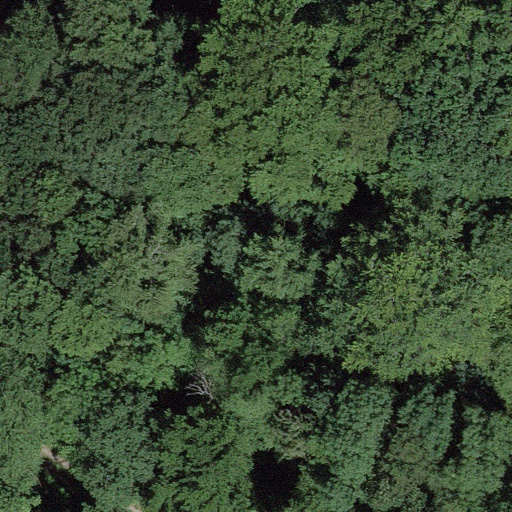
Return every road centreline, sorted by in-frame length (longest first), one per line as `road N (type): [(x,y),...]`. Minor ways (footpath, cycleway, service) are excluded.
road 1 (track): [(0,218),(511,190)]
road 2 (track): [(0,430),(110,511)]
